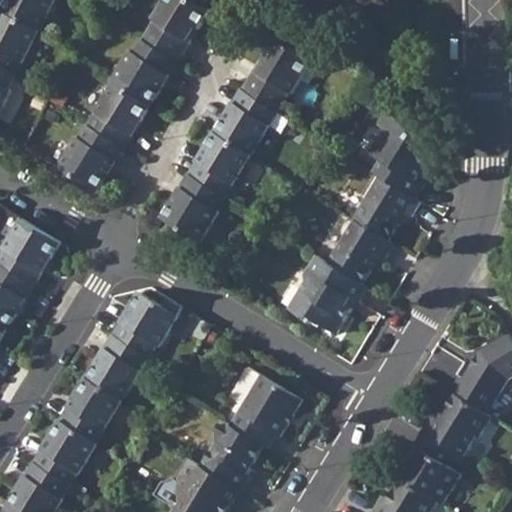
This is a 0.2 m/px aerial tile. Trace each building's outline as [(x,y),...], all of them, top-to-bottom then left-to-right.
[(9,0),(3,12),(40,31),(56,0),(9,0)] [(202,9),(207,0),(165,0),(153,21),(155,22),(144,41),(176,61),(179,63),(209,13),(202,9)] [(0,66),(17,75),(40,31),(3,12),(0,18),(0,66)] [(215,13),(206,26),(221,37),(231,24),(215,13)] [(245,91),(277,112),(280,113),(292,93),(295,94),(315,60),(291,46),(290,48),(276,39),(265,58),(267,59),(260,72),(257,70),(245,91)] [(160,88),(176,61),(144,41),(136,54),(133,52),(115,83),(117,84),(152,106),(163,89),(160,88)] [(0,114),(13,90),(10,89),(17,75),(0,66),(0,114)] [(123,147),(139,121),(142,123),(152,106),(117,84),(91,127),(123,147)] [(216,133),(251,154),(277,112),(245,91),(229,118),(226,117),(216,133)] [(382,177),(417,199),(427,184),(420,180),(436,154),(416,141),(419,137),(400,119),(386,111),(378,125),(386,130),(372,153),(384,160),(375,173),(382,177)] [(107,173),(123,147),(91,127),(83,140),(80,138),(61,169),(99,192),(109,175),(107,173)] [(193,177),(226,198),(251,154),(216,133),(206,149),(209,151),(193,177)] [(164,219),(202,242),(220,212),(218,210),(226,198),(193,177),(177,204),(174,202),(164,219)] [(357,221),(390,241),(408,213),(414,217),(423,203),(417,199),(382,177),(357,221)] [(1,264),(33,285),(50,258),(52,260),(63,243),(25,219),(6,250),(9,252),(1,264)] [(331,263),(365,284),(374,269),(380,260),(386,263),(397,245),(390,241),(357,221),(331,263)] [(319,320),(338,334),(355,308),(351,305),(355,299),(361,303),(371,288),(365,284),(331,263),(320,256),(307,276),(309,283),(292,310),(316,325),(319,320)] [(374,269),(380,273),(386,263),(380,260),(374,269)] [(0,265),(0,323),(10,329),(20,312),(17,311),(33,285),(1,264),(0,265)] [(118,338),(151,358),(159,345),(162,346),(186,307),(170,298),(165,307),(143,293),(132,310),(135,311),(118,338)] [(0,344),(10,329),(0,323),(0,344)] [(457,395),(488,414),(510,379),(511,377),(511,336),(511,335),(482,351),(465,379),(461,377),(453,392),(457,395)] [(89,378),(124,401),(151,358),(118,338),(102,364),(100,362),(89,378)] [(234,426),(267,447),(271,449),(279,435),(283,437),(306,400),(266,375),(234,426)] [(65,423),(98,443),(124,401),(89,378),(79,395),(82,396),(65,423)] [(456,453),(464,458),(478,436),(481,438),(494,417),(488,414),(457,395),(444,416),(438,412),(425,433),(456,453)] [(39,465),(72,486),(80,473),(81,474),(100,444),(98,443),(65,423),(63,421),(52,439),(54,440),(39,465)] [(205,467),(244,491),(253,477),(250,475),(267,447),(234,426),(227,422),(218,436),(221,443),(205,467)] [(440,501),(446,505),(464,475),(449,465),(456,453),(425,433),(412,455),(417,458),(404,479),(440,501)] [(177,509),(182,511),(228,511),(233,504),(235,505),(244,491),(205,467),(192,459),(178,481),(175,479),(162,483),(155,495),(177,509)] [(19,511),(57,511),(65,499),(64,498),(72,486),(39,465),(24,490),(21,488),(10,506),(13,508),(19,511)] [(375,511),(433,511),(440,501),(404,479),(390,500),(385,497),(375,511)]
